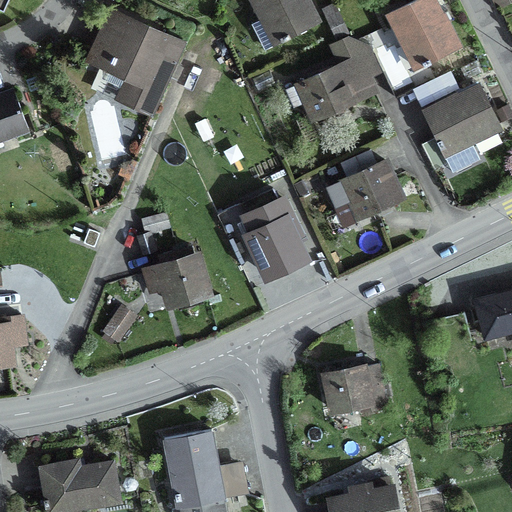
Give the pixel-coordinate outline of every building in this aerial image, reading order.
[(317,19),(306,0),(255,0),(264,16),(253,22),(264,45),(269,46),(291,36),(289,34),(317,19)] [(458,44),(434,0),(413,0),(390,12),(405,42),(412,38),(423,60),(422,61),(423,65),(431,61),(430,58),(458,44)] [(181,43),(113,12),(105,30),(102,28),(90,56),(110,65),(113,59),(136,69),(123,98),(150,111),(181,43)] [(350,80),(342,63),(286,87),(294,106),(306,101),(313,118),(331,110),(332,112),(341,108),(340,106),(375,90),(372,83),(360,76),(350,80)] [(500,126),(480,84),(425,110),(439,139),(437,140),(435,136),(422,143),(435,170),(449,163),(453,172),(480,158),(471,141),(500,126)] [(0,94),(0,137),(28,127),(14,89),(0,94)] [(403,196),(386,160),(328,185),(337,205),(351,198),(358,215),(377,207),(378,210),(386,207),(384,204),(403,196)] [(268,275),(306,258),(296,238),(301,235),(284,198),(245,216),(253,232),(249,233),(268,275)] [(146,232),(170,225),(166,212),(142,219),(146,232)] [(94,245),(99,232),(89,228),(84,241),(94,245)] [(194,257),(191,246),(160,255),(163,266),(146,271),(151,291),(167,286),(171,301),(206,290),(196,256),(194,257)] [(511,289),(477,298),(487,335),(511,328),(511,289)] [(117,338),(134,314),(123,306),(106,330),(117,338)] [(0,325),(0,361),(12,360),(9,335),(24,333),(22,314),(0,316),(1,325),(0,325)] [(387,405),(378,363),(358,366),(358,364),(350,365),(351,367),(325,373),(333,408),(363,402),(365,410),(387,405)] [(178,511),(224,511),(222,498),(225,497),(212,428),(164,437),(178,511)] [(120,499),(113,460),(72,467),(70,460),(41,465),(47,497),(44,498),(46,507),(75,500),(77,507),(120,499)] [(396,511),(389,475),(368,480),(369,483),(354,486),(355,493),(332,497),(334,511),(396,511)]
